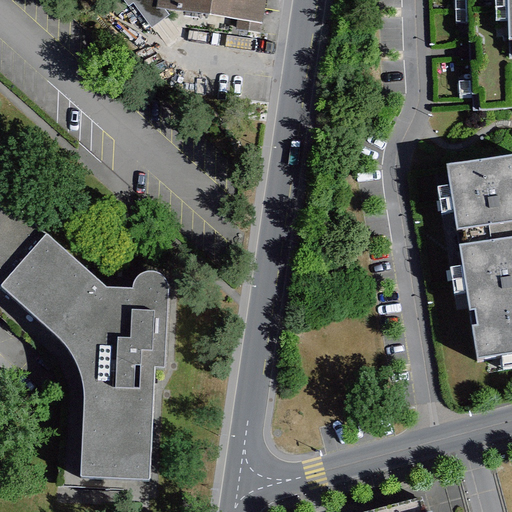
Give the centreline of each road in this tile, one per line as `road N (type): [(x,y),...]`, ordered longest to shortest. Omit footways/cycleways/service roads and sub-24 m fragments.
road 1 (residential): [(306,0),(237,495)]
road 2 (residential): [(431,441),(389,162),(414,93),(414,0)]
road 3 (residential): [(431,441),(237,495)]
